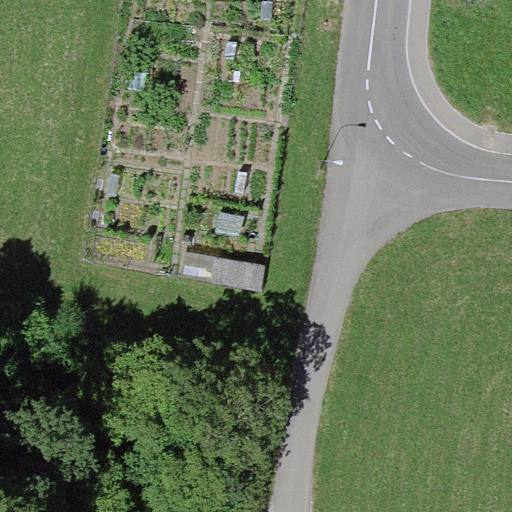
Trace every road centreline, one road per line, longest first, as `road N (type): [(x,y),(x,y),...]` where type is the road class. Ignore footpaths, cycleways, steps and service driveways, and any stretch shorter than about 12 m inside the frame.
road 1 (track): [(397,154),(346,233),(283,511)]
road 2 (residential): [(511,185),(476,183),(397,154),(374,128),(365,98),(374,0)]
